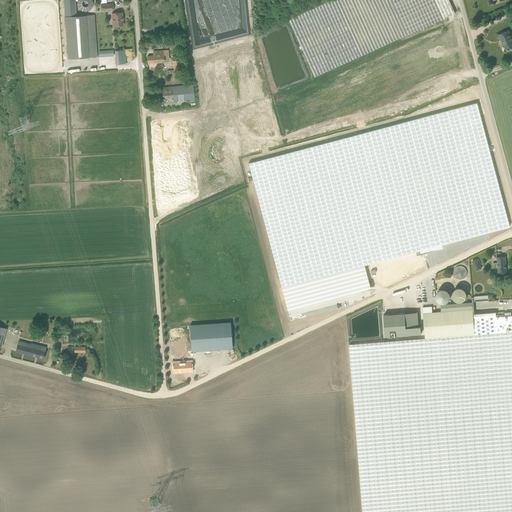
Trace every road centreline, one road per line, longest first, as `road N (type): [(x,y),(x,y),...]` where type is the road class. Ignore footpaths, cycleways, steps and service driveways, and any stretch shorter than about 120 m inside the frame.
road 1 (track): [(511,235),(166,395)]
road 2 (unclassified): [(151,211),(135,0)]
road 3 (unclassified): [(511,197),(457,0)]
road 4 (track): [(166,395),(151,211)]
